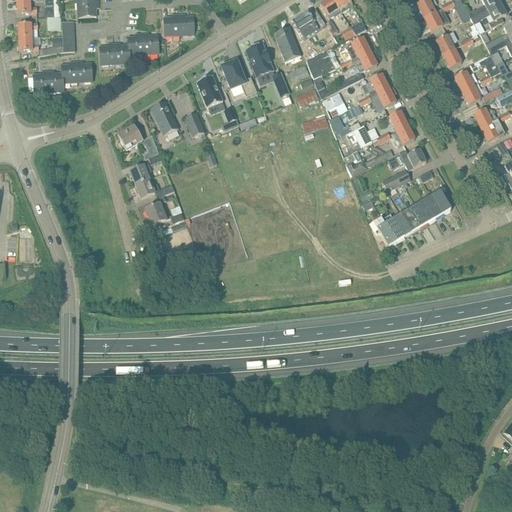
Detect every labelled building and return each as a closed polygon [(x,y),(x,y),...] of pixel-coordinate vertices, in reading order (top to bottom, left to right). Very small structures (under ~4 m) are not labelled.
[(54,9),(53,0),(45,1),(45,8),(47,9),(54,9)] [(334,17),(335,19),(341,15),(331,0),(330,0),(319,7),(326,18),(327,17),(329,21),(334,17)] [(331,0),(341,15),(350,9),(347,5),(351,2),(349,0),(331,0)] [(424,20),(435,14),(432,8),(437,6),(433,0),(428,0),(425,2),(417,6),(424,20)] [(470,21),(500,5),(497,0),(475,0),(477,3),(481,1),(485,7),(474,12),(474,11),(467,15),(470,19),(470,21)] [(31,9),(30,2),(17,2),(17,16),(37,15),(37,9),(31,9)] [(451,2),(446,5),(449,10),(455,7),(453,5),(451,2)] [(98,3),(77,5),(78,19),(96,18),(96,10),(98,10),(98,3)] [(444,13),(449,10),(446,5),(441,8),(442,11),(444,13)] [(500,5),(470,21),(473,26),(474,26),(479,23),(479,22),(490,17),(493,22),(488,25),(491,30),(503,23),(501,19),(506,16),(500,5)] [(435,14),(424,20),(431,34),(440,29),(442,28),(449,25),(444,13),(442,11),(435,14)] [(295,36),(304,30),(307,28),(319,47),(331,40),(322,25),(315,29),(307,14),(293,23),(297,29),(293,32),(295,36)] [(459,17),(462,23),(470,19),(467,15),(467,14),(459,17)] [(179,38),(178,16),(171,17),(171,19),(163,20),(164,38),(179,38)] [(178,16),(179,38),(194,37),(193,18),(185,19),(184,16),(178,16)] [(54,19),(47,19),(47,25),(51,25),(51,32),(61,32),(60,19),(54,19)] [(338,33),(337,32),(331,22),(325,26),(332,36),(338,33)] [(351,30),(352,32),(355,37),(366,32),(362,24),(351,30)] [(509,40),(511,38),(511,24),(503,29),(509,40)] [(18,39),(32,39),(31,30),(38,30),(38,25),(18,26),(18,39)] [(473,26),(467,29),(472,38),(476,36),(479,35),(474,26),(473,26)] [(301,57),(293,39),(289,30),(274,36),(285,64),(301,57)] [(345,42),(348,41),(355,37),(352,32),(351,30),(341,35),(345,42)] [(443,57),(454,51),(451,46),(457,43),(453,34),(436,43),(443,57)] [(128,39),(128,47),(129,57),(143,57),(142,35),(136,36),(136,38),(128,39)] [(149,35),(142,35),(143,57),(158,56),(157,37),(149,38),(149,35)] [(511,59),(511,58),(511,38),(509,40),(487,51),(490,56),(491,57),(498,54),(497,52),(506,47),(511,59)] [(32,39),(18,39),(19,53),(32,52),(38,52),(38,46),(32,46),(32,39)] [(52,39),(52,49),(62,47),(61,39),(52,39)] [(337,46),(333,39),(329,41),(334,48),(337,46)] [(471,39),(465,42),(468,47),(473,44),(471,39)] [(351,63),(369,54),(362,40),(351,46),(345,49),(346,51),(339,54),(344,63),(350,60),(351,63)] [(468,47),(465,42),(460,45),(462,50),(468,47)] [(100,67),(115,66),(114,45),(107,45),(107,48),(99,49),(100,67)] [(121,45),(114,45),(115,66),(130,66),(129,57),(128,47),(121,47),(121,45)] [(274,73),(267,56),(263,47),(247,53),(251,62),(258,80),(274,73)] [(461,65),(454,51),(443,57),(450,71),(461,65)] [(313,81),(317,80),(335,71),(327,53),(306,63),(313,81)] [(335,87),(319,94),(321,101),(363,80),(361,74),(365,72),(365,73),(368,72),(377,68),(369,54),(351,63),(352,66),(354,65),(359,74),(335,87)] [(473,73),(484,67),(494,63),(491,57),(490,56),(470,66),(473,73)] [(471,58),(462,63),(465,68),(474,63),(471,58)] [(61,67),(62,75),(62,85),(63,85),(77,85),(76,63),(69,64),(69,66),(61,67)] [(82,63),(76,63),(77,85),(92,84),(91,65),(83,65),(82,63)] [(246,99),(256,95),(250,80),(244,82),(236,63),(221,69),(230,91),(241,87),(246,99)] [(342,71),(347,68),(344,63),(339,65),(342,71)] [(484,67),(489,76),(490,76),(491,78),(500,74),(497,66),(496,67),(494,63),(484,67)] [(304,67),(287,74),(292,84),(309,76),(304,67)] [(33,80),(28,80),(28,82),(29,89),(33,89),(34,95),(48,94),(47,73),(41,73),(41,76),(33,76),(33,80)] [(54,73),(47,73),(48,94),(63,93),(63,85),(62,85),(62,75),(54,75),(54,73)] [(454,80),(462,94),(478,86),(478,85),(480,84),(479,82),(471,86),(465,74),(454,80)] [(289,96),(281,76),(273,79),(281,99),(289,96)] [(492,81),(491,78),(490,76),(489,76),(484,79),(486,84),(492,81)] [(377,96),(388,91),(381,77),(370,82),(370,83),(365,85),(369,93),(374,90),(377,96)] [(222,104),(212,78),(196,84),(207,110),(222,104)] [(481,87),(486,84),(484,79),(478,82),(479,82),(480,84),(481,87)] [(496,99),(503,95),(500,89),(483,97),(478,86),(462,94),(469,108),(480,102),(482,106),(496,99)] [(314,90),(295,98),(298,108),(318,101),(314,90)] [(395,105),(388,91),(377,96),(384,110),(395,105)] [(501,109),(511,102),(511,92),(511,91),(503,95),(496,99),(501,109)] [(343,106),(338,96),(322,105),(326,114),(343,106)] [(368,97),(363,100),(366,106),(371,103),(368,97)] [(366,106),(363,100),(358,103),(360,108),(366,106)] [(178,131),(169,113),(165,104),(150,111),(154,120),(163,138),(178,131)] [(353,109),(345,113),(349,121),(356,118),(353,109)] [(232,110),(224,113),(228,125),(236,122),(232,110)] [(339,115),(336,110),(330,113),(333,119),(339,115)] [(495,119),(492,112),(484,111),(482,112),(473,117),(480,131),(496,123),(499,121),(500,124),(505,121),(503,116),(496,120),(495,119)] [(508,113),(503,116),(505,121),(511,118),(510,117),(508,113)] [(396,133),(407,128),(400,114),(388,119),(396,133)] [(192,139),(204,135),(196,115),(184,120),(192,139)] [(301,125),(305,136),(328,127),(325,116),(301,125)] [(246,123),(238,126),(241,133),(249,130),(246,123)] [(503,137),(496,123),(480,131),(487,145),(503,137)] [(364,127),(352,133),(361,150),(372,144),(364,127)] [(148,160),(159,156),(151,137),(142,143),(133,128),(117,137),(126,152),(142,143),(148,152),(141,155),(144,162),(148,160)] [(414,142),(407,128),(396,133),(396,135),(392,137),(399,150),(414,142)] [(387,134),(382,137),(385,143),(390,140),(387,134)] [(379,146),(385,143),(382,137),(376,140),(379,146)] [(511,143),(510,140),(503,144),(507,150),(511,147),(511,143)] [(352,156),(343,161),(346,167),(352,179),(367,171),(368,172),(394,158),(390,151),(364,164),(363,163),(354,167),(352,164),(353,163),(354,165),(362,161),(357,152),(352,155),(352,156)] [(408,174),(417,169),(426,164),(419,151),(408,157),(406,152),(399,156),(408,174)] [(214,159),(212,152),(206,155),(208,161),(210,168),(217,166),(214,159)] [(162,162),(159,156),(148,160),(151,167),(162,162)] [(511,161),(511,160),(503,164),(509,175),(511,179),(511,161)] [(135,187),(149,181),(146,174),(151,172),(148,166),(130,173),(135,187)] [(405,172),(381,183),(386,194),(403,186),(407,184),(410,182),(405,172)] [(422,184),(422,185),(433,179),(430,173),(419,178),(419,179),(422,184)] [(151,188),(149,181),(135,187),(141,201),(160,193),(157,186),(151,188)] [(161,191),(164,197),(174,193),(171,186),(161,191)] [(439,194),(431,199),(442,217),(450,212),(439,194)] [(166,202),(164,197),(157,200),(159,206),(145,211),(152,228),(166,222),(159,205),(166,202)] [(442,217),(431,199),(424,203),(435,222),(442,217)] [(371,202),(361,207),(364,213),(373,208),(371,202)] [(424,203),(416,208),(427,226),(435,222),(424,203)] [(173,218),(170,219),(172,225),(183,221),(181,214),(182,214),(179,208),(170,211),(173,218)] [(419,231),(427,226),(416,208),(408,213),(419,231)] [(408,213),(400,217),(411,236),(419,231),(408,213)] [(396,245),(404,240),(393,222),(392,222),(389,217),(382,221),(396,245)] [(411,236),(400,217),(393,222),(404,240),(411,236)] [(388,250),(396,245),(382,221),(381,221),(380,220),(373,225),(388,250)] [(510,473),(500,474),(501,486),(511,484),(510,473)]
